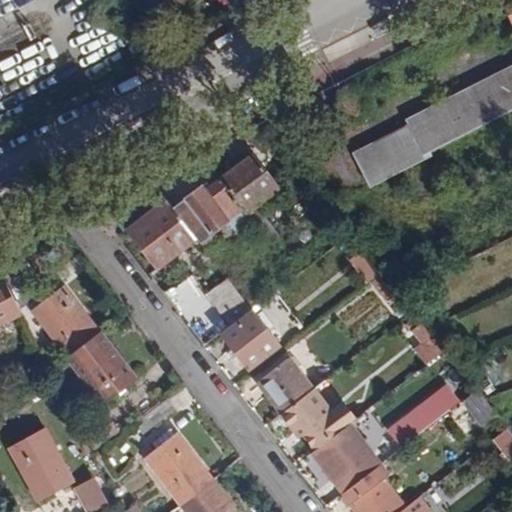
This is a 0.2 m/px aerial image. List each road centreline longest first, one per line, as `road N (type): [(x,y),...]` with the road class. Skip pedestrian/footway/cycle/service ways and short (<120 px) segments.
road 1 (residential): [(296,511),(33,170)]
road 2 (tertiary): [(33,170),(364,0)]
